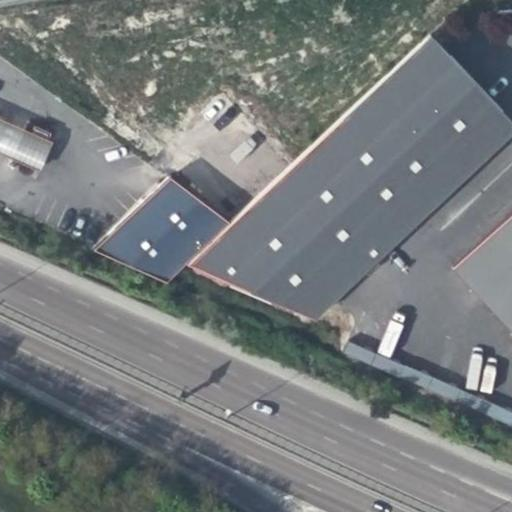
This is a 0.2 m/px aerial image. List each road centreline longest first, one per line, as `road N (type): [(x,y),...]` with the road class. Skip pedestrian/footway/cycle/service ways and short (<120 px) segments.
road 1 (trunk): [(511,487),(85,324)]
road 2 (trunk): [(486,511),(85,324)]
road 3 (trunk): [(0,340),(368,511)]
road 4 (trunk): [(0,365),(280,511)]
road 5 (unknown): [(0,161),(74,189),(90,188),(101,176),(100,154),(76,111),(0,74)]
road 6 (unknown): [(511,154),(453,228),(430,272),(511,353)]
